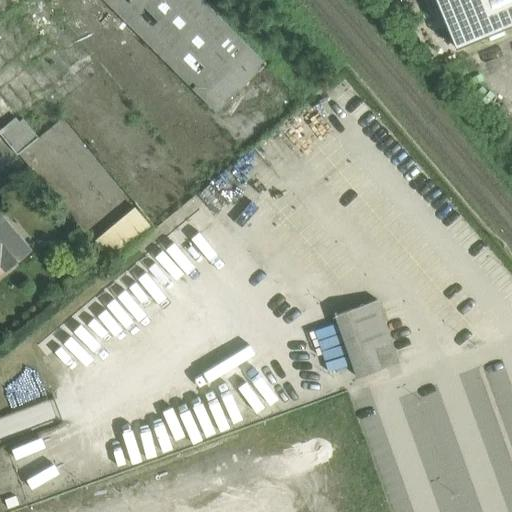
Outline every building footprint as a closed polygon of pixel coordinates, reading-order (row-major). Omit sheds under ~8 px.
[(265,62),(201,0),(101,0),(216,112),(265,62)] [(511,0),(467,0),(477,23),(511,9),(511,0)] [(459,11),(426,25),(434,46),(467,33),(459,11)] [(16,118),(0,131),(0,133),(17,154),(38,137),(23,119),(19,122),(16,118)] [(38,137),(17,154),(27,166),(48,149),(38,137)] [(0,215),(0,264),(2,263),(8,270),(30,251),(0,215)] [(399,361),(377,299),(335,314),(357,377),(399,361)] [(485,424),(494,422),(488,402),(477,405),(474,395),(486,391),(479,369),(463,374),(473,412),(480,410),(485,424)] [(503,430),(493,433),(497,453),(508,451),(503,430)] [(197,511),(270,511),(262,489),(197,511)]
